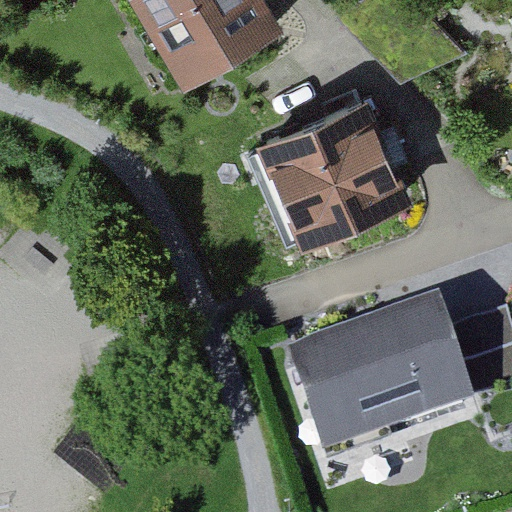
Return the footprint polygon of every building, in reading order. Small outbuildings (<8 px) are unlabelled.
[(284,46),(257,0),(129,0),(189,102),(284,46)] [(424,0),(421,0),(366,35),(427,100),(492,70),(424,0)] [(409,198),(366,93),(256,137),(299,243),(409,198)] [(457,322),(480,384),(511,371),(511,305),(511,302),(457,322)] [(473,419),(436,313),(288,365),(326,470),(473,419)]
